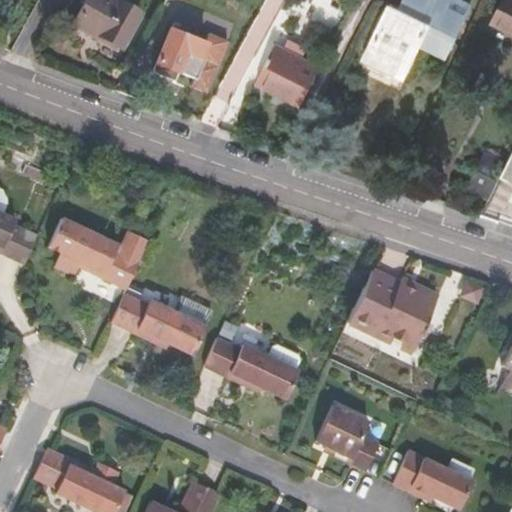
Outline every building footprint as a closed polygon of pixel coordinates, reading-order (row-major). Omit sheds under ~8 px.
[(86,0),(70,29),(78,33),(97,0),(86,0)] [(107,0),(97,0),(78,33),(87,38),(89,35),(119,52),(139,18),(107,0)] [(366,55),(404,73),(420,42),(446,55),(470,7),(456,0),(403,0),(400,8),(390,4),(366,55)] [(511,0),(503,0),(492,23),(511,32),(511,0)] [(195,80),(203,61),(199,60),(206,43),(170,30),(156,66),(165,70),(162,76),(176,81),(180,74),(195,80)] [(256,85),(300,107),(321,67),(304,59),(308,50),(290,41),(284,50),(276,45),(256,85)] [(199,60),(203,61),(210,44),(206,43),(199,60)] [(153,72),(162,76),(165,70),(156,66),(153,72)] [(470,187),(492,198),(501,181),(478,170),(470,187)] [(0,234),(12,219),(0,213),(0,234)] [(15,221),(12,219),(0,234),(0,253),(24,264),(37,236),(13,224),(15,221)] [(125,290),(149,242),(129,233),(121,249),(60,219),(47,246),(59,252),(53,266),(72,275),(79,261),(88,265),(85,270),(125,290)] [(395,285),(369,273),(346,320),(372,332),(369,337),(385,345),(388,339),(409,350),(417,334),(421,336),(426,325),(419,321),(425,308),(428,310),(435,297),(398,280),(395,285)] [(145,305),(123,295),(109,323),(145,340),(148,334),(165,343),(189,354),(203,327),(171,311),(148,300),(145,305)] [(175,303),(171,311),(203,327),(207,318),(175,303)] [(372,332),(346,320),(344,326),(369,337),(372,332)] [(148,334),(145,340),(163,348),(165,343),(148,334)] [(205,368),(225,343),(216,339),(202,367),(205,368)] [(406,354),(409,350),(388,339),(385,345),(406,354)] [(253,385),(273,360),(266,356),(242,344),(239,350),(225,343),(205,368),(239,385),(243,379),(253,385)] [(511,345),(502,364),(504,365),(503,369),(503,370),(503,371),(504,373),(506,374),(508,374),(509,374),(510,374),(511,372),(511,345)] [(273,360),(279,352),(270,348),(266,356),(273,360)] [(301,363),(279,352),(273,360),(297,372),(301,363)] [(297,372),(273,360),(253,385),(257,387),(283,399),(297,372)] [(249,390),(253,385),(243,379),(239,385),(249,390)] [(350,465),(364,471),(378,446),(360,438),(367,424),(331,406),(314,442),(352,461),(350,465)] [(45,449),(31,478),(54,489),(53,493),(93,511),(112,511),(122,491),(109,483),(114,471),(97,462),(90,475),(82,472),(84,466),(45,449)] [(409,453),(392,484),(425,501),(427,494),(433,497),(459,511),(473,485),(409,453)] [(142,511),(207,511),(215,495),(190,483),(177,509),(167,504),(164,510),(147,502),(142,511)] [(427,494),(425,501),(430,503),(433,497),(427,494)]
